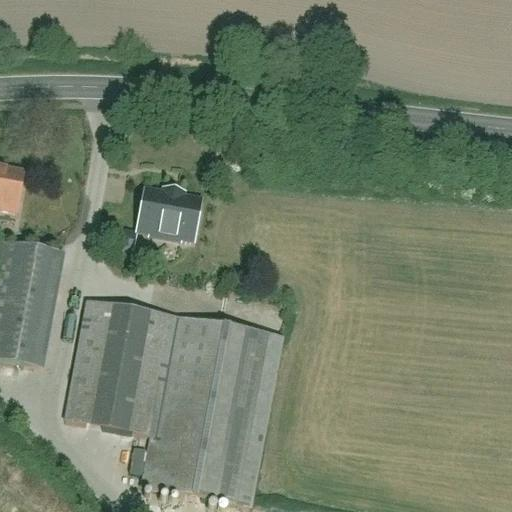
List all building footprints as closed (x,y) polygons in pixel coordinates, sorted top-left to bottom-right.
[(0,171),(0,223),(13,226),(23,176),(0,171)] [(146,200),(138,241),(197,252),(205,211),(146,200)] [(104,237),(100,258),(134,264),(138,243),(104,237)] [(0,253),(0,369),(47,378),(67,265),(0,253)] [(87,313),(67,431),(149,444),(140,498),(224,511),(260,511),(289,345),(168,325),(168,326),(87,313)]
